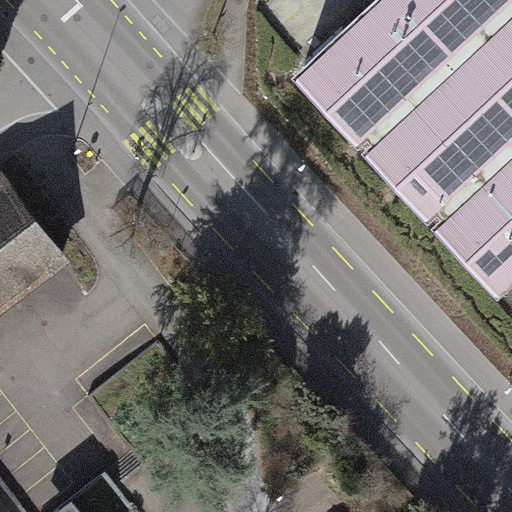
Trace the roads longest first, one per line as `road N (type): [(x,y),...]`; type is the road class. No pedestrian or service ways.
road 1 (primary): [(511,474),(105,26)]
road 2 (residential): [(105,26),(0,101)]
